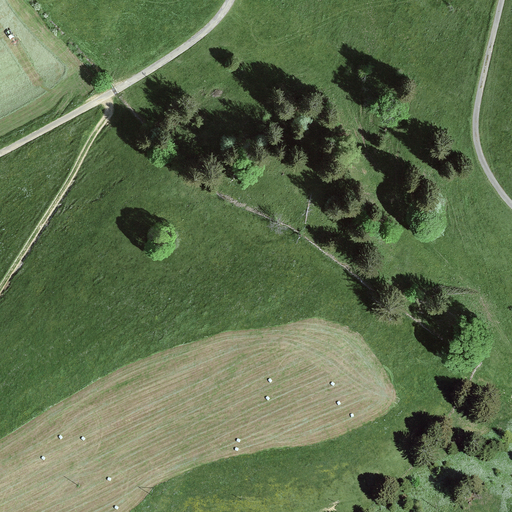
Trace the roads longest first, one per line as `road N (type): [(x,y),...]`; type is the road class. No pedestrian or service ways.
road 1 (unclassified): [(233,0),(201,38),(164,64),(0,155)]
road 2 (track): [(0,292),(107,118),(108,96)]
